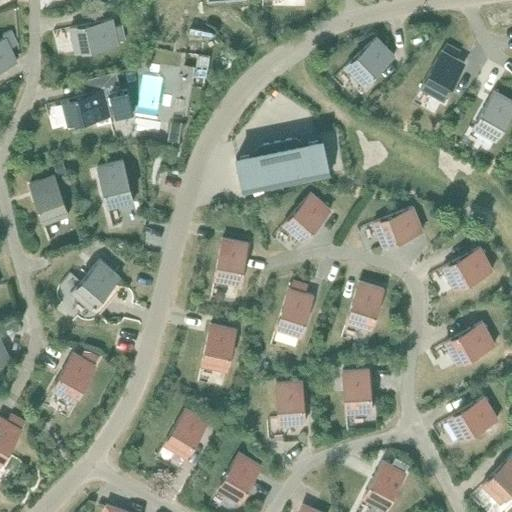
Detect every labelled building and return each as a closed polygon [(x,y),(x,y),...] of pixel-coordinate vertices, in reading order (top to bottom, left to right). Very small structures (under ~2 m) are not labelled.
[(112,19),(69,28),(75,53),(117,44),(117,43),(113,27),(112,19)] [(121,26),(113,27),(117,43),(124,41),(121,26)] [(11,32),(4,35),(4,37),(5,38),(10,49),(17,45),(11,32)] [(376,35),(343,66),(363,87),(395,55),(376,35)] [(5,38),(0,40),(0,69),(16,61),(10,49),(5,38)] [(446,44),(442,51),(456,58),(460,51),(446,44)] [(441,50),(420,88),(443,101),(464,63),(456,58),(442,51),(441,50)] [(115,72),(84,80),(87,92),(118,84),(115,72)] [(104,89),(60,100),(67,127),(111,116),(109,107),(114,106),(117,118),(133,113),(127,88),(110,92),(112,99),(107,101),(104,89)] [(511,100),(493,89),(471,128),(495,142),(511,112),(511,100)] [(256,153),(235,158),(242,189),(328,172),(322,140),(301,144),(301,141),(295,137),(259,145),(255,150),(256,153)] [(123,159),(96,166),(107,210),(134,203),(123,159)] [(54,173),(28,182),(43,225),(69,216),(54,173)] [(311,191),(280,225),(301,243),(331,209),(311,191)] [(413,205),(371,221),(381,248),(423,231),(413,205)] [(221,236),(212,281),(240,286),(248,242),(221,236)] [(480,245),(440,267),(453,291),(493,270),(480,245)] [(99,258),(70,292),(91,311),(121,276),(99,258)] [(358,279),(344,322),(371,331),(385,288),(358,279)] [(292,280),(290,288),(305,293),(307,285),(292,280)] [(288,287),(275,329),(299,337),(313,296),(305,293),(290,288),(288,287)] [(482,320),(442,341),(455,366),(496,344),(482,320)] [(209,322),(200,366),(227,372),(237,328),(209,322)] [(0,336),(0,361),(10,357),(0,336)] [(84,351),(81,356),(95,364),(99,357),(98,356),(90,352),(90,351),(84,351)] [(73,352),(51,389),(74,402),(95,365),(95,364),(81,356),(73,352)] [(369,367),(341,369),(344,414),(372,413),(369,367)] [(302,379),(274,381),(277,426),(305,424),(302,379)] [(484,395),(445,417),(459,442),(498,419),(484,395)] [(185,406),(162,445),(186,459),(209,420),(185,406)] [(11,414),(7,421),(21,428),(25,421),(11,414)] [(0,416),(0,466),(21,429),(21,428),(7,421),(0,416)] [(238,451),(215,490),(239,504),(262,465),(238,451)] [(511,454),(481,485),(500,503),(511,490),(511,454)] [(395,458),(392,465),(404,471),(408,464),(395,458)] [(382,460),(362,498),(385,510),(405,472),(404,471),(392,465),(382,460)] [(323,511),(302,502),(297,511),(323,511)]
